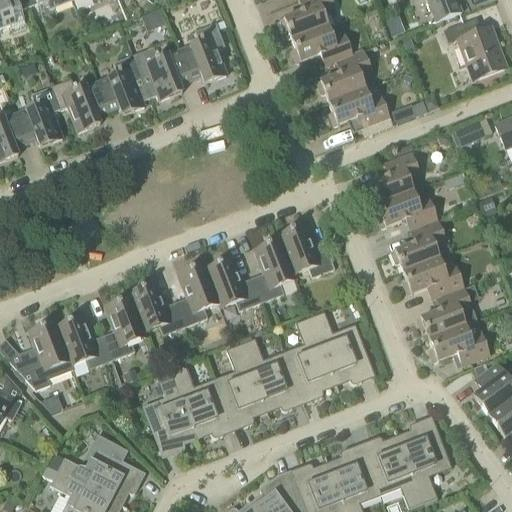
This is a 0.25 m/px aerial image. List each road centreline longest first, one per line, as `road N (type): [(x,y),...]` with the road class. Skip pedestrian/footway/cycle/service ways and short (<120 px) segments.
road 1 (residential): [(0,312),(302,194)]
road 2 (residential): [(0,202),(270,101)]
road 3 (residential): [(162,511),(173,490),(408,392)]
road 4 (residential): [(408,392),(329,193),(302,194)]
road 5 (residential): [(511,507),(439,399),(408,392)]
